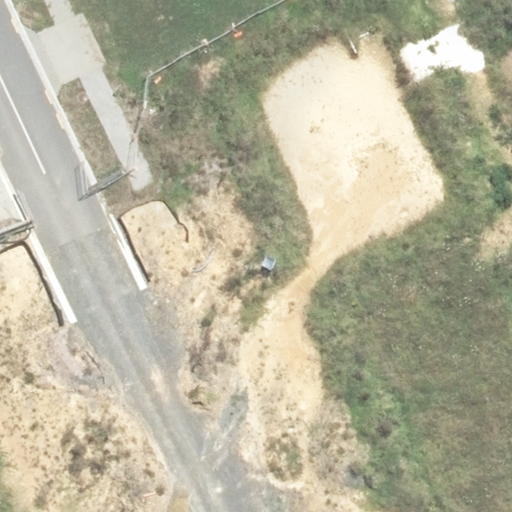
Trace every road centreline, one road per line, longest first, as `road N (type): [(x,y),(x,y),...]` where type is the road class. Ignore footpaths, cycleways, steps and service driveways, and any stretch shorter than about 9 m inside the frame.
road 1 (unknown): [(70,188),(233,511)]
road 2 (residential): [(0,43),(70,188)]
